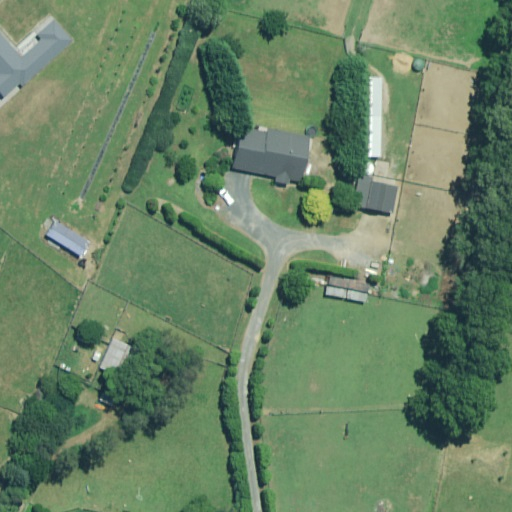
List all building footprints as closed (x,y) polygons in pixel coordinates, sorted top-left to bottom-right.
[(265,133),(239,128),(231,169),(274,178),(273,183),(287,185),(288,181),(298,183),(307,138),(265,130),(265,133)] [(373,166),(362,164),(360,175),(372,176),(373,166)] [(396,187),(357,179),(351,207),(390,214),(396,187)] [(420,244),(393,240),(391,251),(418,254),(420,244)] [(127,346),(110,339),(99,366),(115,373),(127,346)]
